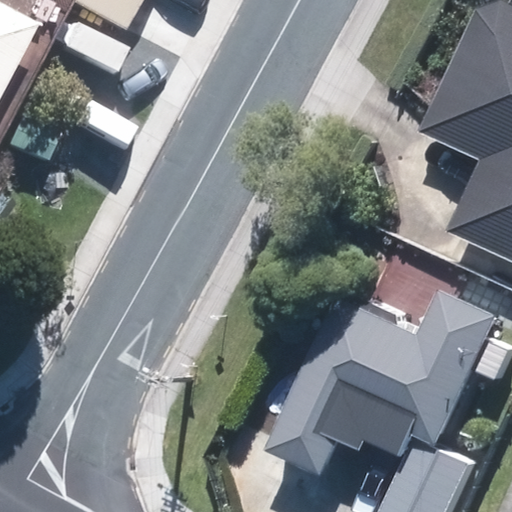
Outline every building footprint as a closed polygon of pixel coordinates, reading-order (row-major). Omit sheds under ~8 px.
[(132,0),(68,0),(117,27),(132,0)] [(511,251),(511,3),(504,0),(500,0),(440,133),(494,157),(462,229),(511,251)] [(0,73),(24,28),(0,15),(0,73)] [(447,440),(501,314),(450,293),(431,338),(344,300),(283,442),(334,464),(361,403),(447,440)] [(447,511),(467,466),(421,446),(392,511),(447,511)]
